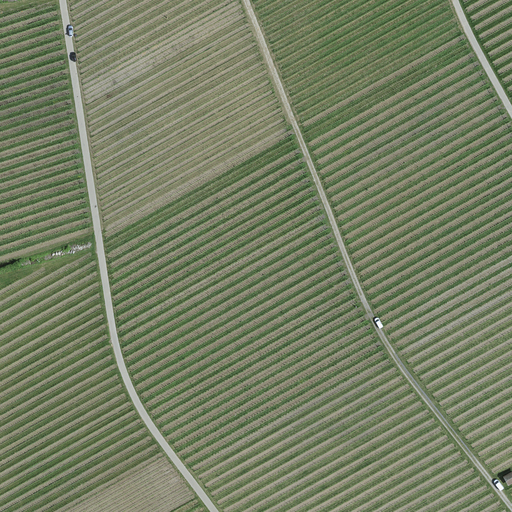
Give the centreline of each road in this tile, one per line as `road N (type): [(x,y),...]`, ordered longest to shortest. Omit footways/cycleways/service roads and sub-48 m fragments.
road 1 (track): [(511,509),(399,365),(367,308),(248,0)]
road 2 (track): [(63,0),(123,373),(215,511)]
road 3 (track): [(511,113),(453,0)]
